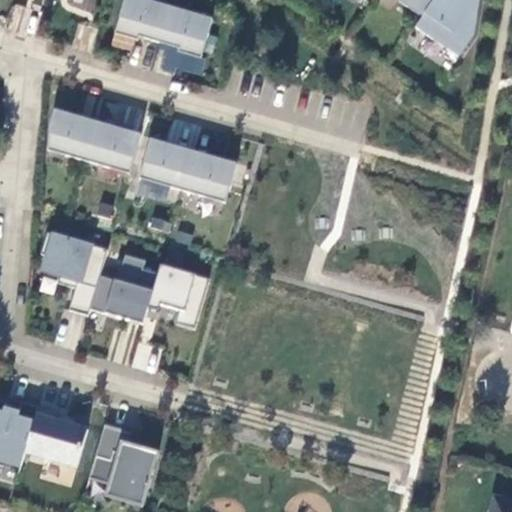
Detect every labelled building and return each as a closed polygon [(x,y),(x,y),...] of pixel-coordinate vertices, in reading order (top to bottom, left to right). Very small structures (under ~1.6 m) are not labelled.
[(174,9),(143,0),(129,0),(119,35),(135,40),(136,36),(163,44),(174,9)] [(403,2),(427,19),(439,0),(404,0),(405,0),(403,2)] [(420,29),(462,57),(477,37),(482,0),(439,0),(427,19),(420,29)] [(163,44),(191,52),(190,56),(206,60),(217,21),(174,9),(163,44)] [(127,123),(128,105),(99,102),(97,120),(127,123)] [(91,163),(103,124),(59,112),(54,129),(53,152),(91,163)] [(103,124),(91,163),(134,176),(146,137),(103,124)] [(144,179),(187,192),(198,153),(155,141),(144,179)] [(198,153),(187,192),(230,205),(241,166),(198,153)] [(105,277),(113,252),(52,234),(46,256),(53,258),(48,275),(65,279),(63,285),(80,290),(74,312),(93,318),(95,311),(105,277)] [(148,327),(153,310),(163,276),(147,271),(150,263),(130,257),(122,283),(105,277),(95,311),(148,327)] [(163,276),(153,310),(164,313),(166,307),(185,312),(181,325),(199,330),(214,281),(165,267),(163,276)] [(139,343),(134,365),(155,370),(160,348),(139,343)] [(0,458),(27,466),(30,454),(43,408),(26,404),(23,414),(10,410),(12,404),(0,400),(0,458)] [(43,408),(30,454),(81,469),(92,431),(57,421),(59,413),(43,408)] [(109,428),(93,480),(115,487),(111,498),(125,501),(148,508),(163,455),(132,446),(135,435),(109,428)] [(511,511),(511,503),(496,499),(492,511),(511,511)]
